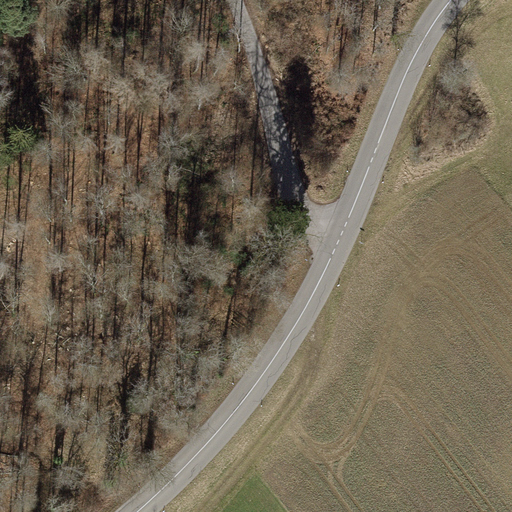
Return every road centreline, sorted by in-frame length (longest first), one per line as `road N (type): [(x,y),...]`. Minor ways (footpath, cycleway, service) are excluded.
road 1 (tertiary): [(341,234),(300,318),(218,428),(134,511)]
road 2 (unclassified): [(237,0),(295,190),(341,234)]
road 3 (tertiary): [(452,0),(406,74),(341,234)]
